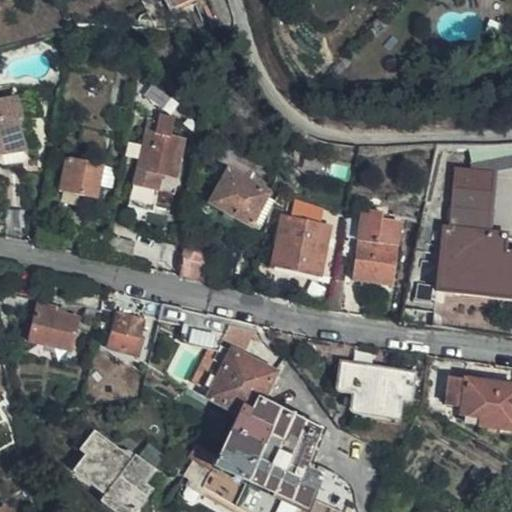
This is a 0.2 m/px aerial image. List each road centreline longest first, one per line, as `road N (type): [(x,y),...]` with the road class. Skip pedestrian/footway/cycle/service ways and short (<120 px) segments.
road 1 (residential): [(0,251),(511,352)]
road 2 (unclassified): [(511,133),(334,133),(283,111),(252,66),(237,0)]
road 3 (residential): [(367,511),(353,467),(289,374)]
